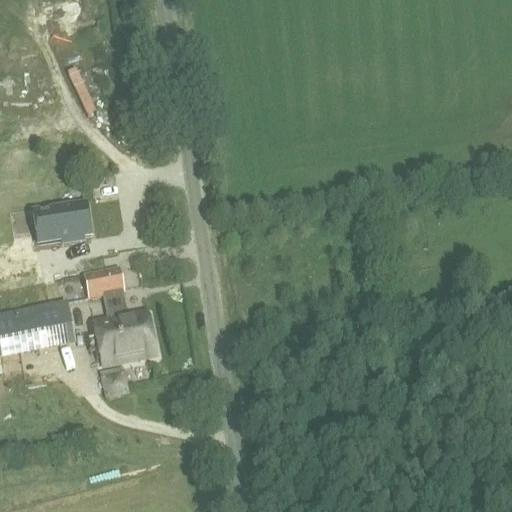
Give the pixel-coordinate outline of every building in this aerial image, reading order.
[(86,208),(33,216),(38,248),(91,239),(86,208)] [(0,285),(24,282),(19,247),(3,249),(5,261),(0,261),(0,285)] [(85,278),(89,302),(103,299),(107,320),(93,322),(103,371),(157,361),(148,315),(126,319),(121,295),(124,295),(120,271),(85,278)] [(43,335),(63,331),(59,308),(0,319),(0,356),(46,347),(43,335)] [(106,387),(116,406),(130,399),(119,380),(106,387)]
